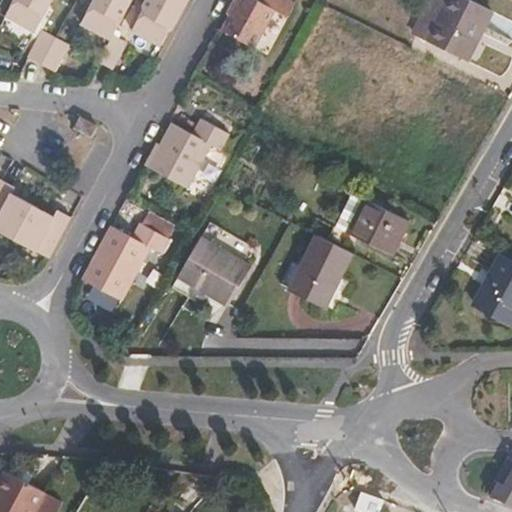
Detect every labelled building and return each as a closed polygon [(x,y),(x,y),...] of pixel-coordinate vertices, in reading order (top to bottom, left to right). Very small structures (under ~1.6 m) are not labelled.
[(49,0),(10,0),(0,18),(29,35),(49,0)] [(125,0),(89,0),(74,25),(102,41),(90,63),(103,70),(117,45),(105,37),(125,0)] [(138,0),(131,14),(134,16),(122,36),(148,51),(162,27),(166,28),(181,1),(178,0),(138,0)] [(257,0),(255,5),(245,0),(229,0),(225,8),(229,9),(216,32),(250,51),(270,15),(282,22),(289,9),(273,0),(257,0)] [(440,0),(426,0),(406,39),(418,45),(440,0)] [(484,16),(451,0),(440,0),(418,45),(458,66),(484,16)] [(511,0),(493,0),(511,9),(511,0)] [(33,67),(48,41),(35,34),(20,60),(33,67)] [(48,41),(33,67),(46,75),(61,49),(48,41)] [(89,128),(72,119),(66,127),(71,130),(84,137),(89,128)] [(221,136),(195,122),(187,138),(166,128),(155,148),(143,171),(180,191),(203,148),(212,153),(221,136)] [(155,148),(150,146),(138,168),(143,171),(155,148)] [(0,237),(6,241),(24,207),(3,196),(7,189),(0,185),(0,237)] [(359,204),(342,237),(388,260),(404,227),(359,204)] [(46,218),(24,207),(6,241),(41,259),(63,219),(49,212),(46,218)] [(163,242),(135,227),(126,241),(105,230),(76,284),(113,304),(143,251),(154,257),(163,242)] [(336,249),(342,237),(332,232),(325,244),(336,249)] [(347,258),(311,240),(284,295),(320,314),(347,258)] [(247,271),(197,242),(174,281),(224,311),(247,271)] [(511,258),(503,253),(475,302),(511,321),(511,258)] [(511,457),(507,455),(495,477),(500,479),(493,495),(511,501),(511,457)] [(30,511),(43,490),(5,470),(0,479),(0,511),(30,511)]
